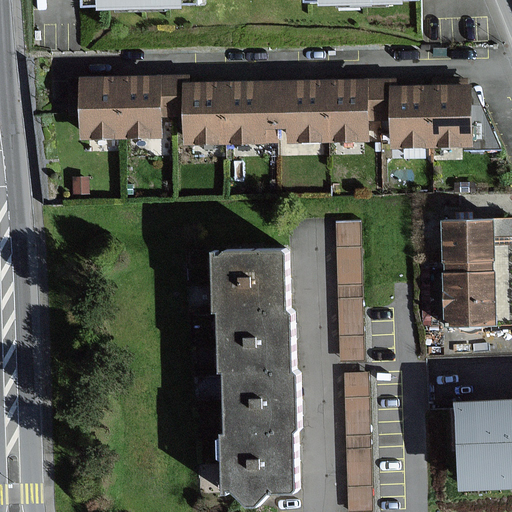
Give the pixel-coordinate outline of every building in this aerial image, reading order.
[(83,0),(84,5),(100,5),(100,9),(182,7),(182,3),(200,3),(199,0),(83,0)] [(108,78),(82,78),(83,137),(172,136),(172,112),(187,112),(187,83),(187,77),(137,78),(108,78)] [(211,82),(187,83),(187,112),(187,142),(368,140),(367,118),(393,118),(393,88),(393,81),(343,81),(314,81),(240,82),(211,82)] [(471,145),(470,87),(446,87),(419,87),(393,88),(393,118),(394,146),(471,145)] [(88,177),(74,177),(74,193),(88,192),(88,177)] [(497,320),(496,236),(511,235),(511,212),(441,213),(443,321),(497,320)] [(364,359),(360,221),(338,222),(342,359),(364,359)] [(215,314),(219,314),(289,311),(287,250),(213,253),(215,314)] [(221,374),(224,374),(297,371),(295,311),(289,311),(219,314),(221,374)] [(297,371),(224,374),(226,435),(296,433),(300,433),(297,371)] [(373,508),(369,373),(346,374),(351,509),(373,508)] [(511,402),(459,404),(462,488),(511,485),(511,402)] [(226,435),(224,435),(226,491),(298,489),(296,433),(226,435)]
